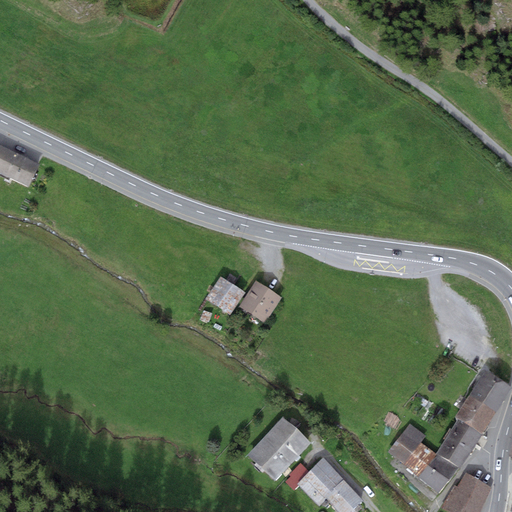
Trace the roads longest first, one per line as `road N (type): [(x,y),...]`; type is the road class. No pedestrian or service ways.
road 1 (primary): [(511,288),(484,266),(454,257),(221,219),(0,119)]
road 2 (unclassified): [(312,0),(348,37),(511,161)]
